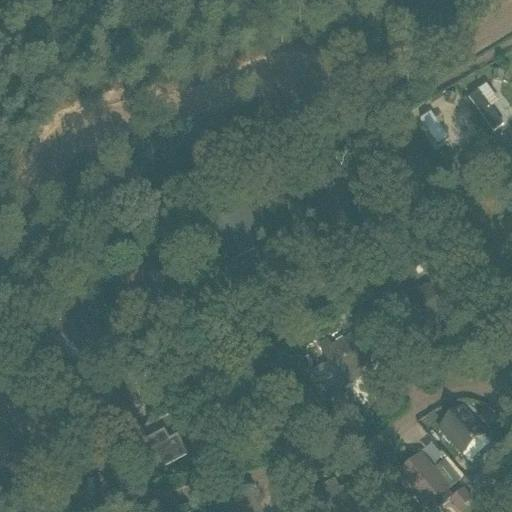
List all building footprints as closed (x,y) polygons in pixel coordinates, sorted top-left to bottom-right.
[(478,115),(497,101),(485,85),(466,100),(478,115)] [(463,110),(451,116),(462,140),(475,134),(463,110)] [(419,122),(437,144),(446,137),(428,114),(419,122)] [(338,197),(324,169),(285,189),(290,200),(299,195),(308,213),(338,197)] [(250,230),(257,227),(247,207),(208,226),(229,265),(260,250),(250,230)] [(149,317),(181,303),(160,276),(168,271),(160,259),(151,265),(150,264),(127,279),(133,287),(125,291),(149,317)] [(391,300),(415,335),(446,315),(426,286),(404,301),(399,294),(391,300)] [(80,358),(101,338),(79,315),(74,321),(67,313),(45,334),(52,342),(58,335),(80,358)] [(317,346),(329,368),(315,376),(328,398),(342,390),(339,384),(371,366),(353,335),(330,348),(326,341),(317,346)] [(141,409),(120,379),(94,398),(116,427),(141,409)] [(223,391),(215,379),(203,386),(210,399),(223,391)] [(235,410),(226,416),(241,442),(250,436),(245,428),(263,417),(248,392),(231,402),(235,410)] [(199,404),(191,393),(182,398),(189,410),(199,404)] [(462,453),(483,433),(464,411),(442,431),(462,453)] [(164,433),(138,447),(143,456),(152,451),(161,470),(187,456),(178,438),(169,442),(164,433)] [(0,474),(6,478),(22,452),(0,439),(0,474)] [(425,507),(447,489),(422,458),(400,476),(425,507)] [(479,475),(470,483),(479,492),(488,484),(479,475)] [(336,481),(316,490),(325,511),(361,511),(350,487),(340,491),(336,481)]
